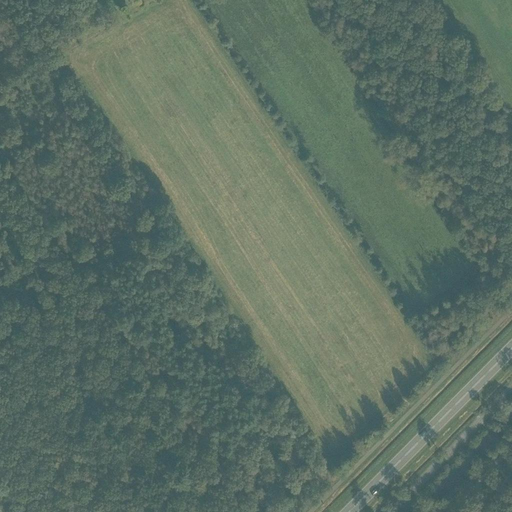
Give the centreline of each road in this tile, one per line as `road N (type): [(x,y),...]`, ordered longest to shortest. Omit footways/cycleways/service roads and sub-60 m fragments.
road 1 (trunk): [(350,511),(511,348)]
road 2 (unclassified): [(390,511),(511,388)]
